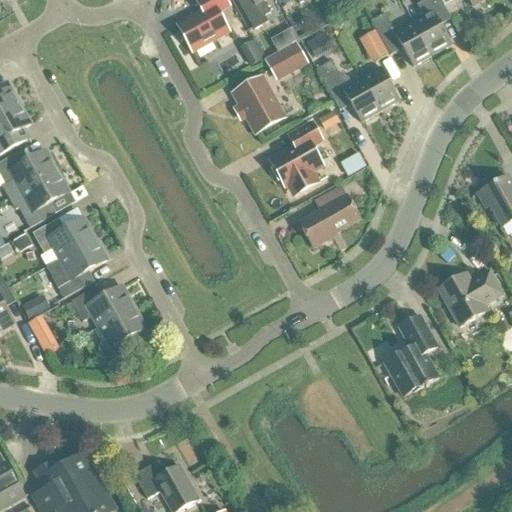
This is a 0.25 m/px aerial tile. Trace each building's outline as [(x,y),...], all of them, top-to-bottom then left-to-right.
[(203,15),(178,29),(193,54),(229,34),(218,15),(230,9),(224,0),(203,0),(197,4),(203,15)] [(264,4),(270,0),(237,0),(237,1),(254,32),(268,25),(264,19),(270,15),(264,4)] [(337,0),(343,10),(356,3),(354,0),(337,0)] [(425,20),(414,26),(433,59),(452,48),(439,24),(450,18),(444,9),(439,0),(432,0),(419,8),(425,20)] [(439,0),(444,9),(459,0),(467,0),(473,10),(490,0),(439,0)] [(385,17),(372,24),(387,52),(400,45),(414,70),(433,59),(414,26),(396,36),(385,17)] [(388,58),(375,34),(359,43),(372,67),(388,58)] [(315,61),(333,51),(324,36),(307,46),(315,61)] [(251,69),(264,62),(254,44),(240,51),(251,69)] [(276,85),(308,67),(296,45),(264,63),(276,85)] [(381,115),(362,82),(346,90),(332,64),(317,73),(334,104),(345,98),(361,126),(381,115)] [(400,104),(381,71),(362,82),(381,115),(400,104)] [(256,137),(284,121),(262,82),(234,97),(256,137)] [(0,117),(19,107),(7,86),(0,90),(0,117)] [(31,128),(19,107),(0,117),(0,159),(19,149),(18,148),(14,150),(9,141),(31,128)] [(325,134),(339,126),(333,115),(319,123),(325,134)] [(311,150),(322,144),(313,127),(290,140),(296,151),(272,164),(286,189),(289,188),(295,199),(311,190),(305,179),(322,170),(311,150)] [(21,154),(0,166),(0,177),(5,187),(3,188),(11,201),(58,175),(46,154),(27,164),(21,154)] [(344,177),(363,168),(356,156),(338,165),(344,177)] [(70,196),(58,175),(11,201),(17,213),(19,212),(31,232),(57,217),(51,206),(70,196)] [(511,186),(508,180),(493,188),(494,190),(483,196),(483,197),(480,198),(487,211),(490,210),(502,231),(511,226),(511,186)] [(343,227),(357,219),(342,191),(316,205),(323,219),(303,230),(301,226),(300,226),(314,251),(331,241),(328,235),(333,232),(336,233),(342,229),(343,227)] [(60,262),(96,243),(84,222),(66,232),(60,222),(33,237),(45,257),(54,252),(60,262)] [(25,239),(15,244),(20,253),(30,248),(25,239)] [(108,264),(96,243),(47,271),(64,302),(95,285),(89,274),(108,264)] [(484,309),(503,298),(490,274),(471,284),(467,277),(439,292),(460,330),(488,315),(484,309)] [(0,335),(15,327),(6,311),(16,305),(0,276),(0,335)] [(99,331),(134,311),(122,290),(104,300),(98,290),(72,305),(83,325),(93,320),(99,331)] [(128,342),(146,332),(134,311),(99,331),(106,344),(102,346),(100,349),(99,354),(107,368),(134,353),(128,342)] [(47,331),(41,319),(28,326),(35,338),(47,331)] [(414,395),(439,381),(439,380),(438,381),(425,358),(438,351),(420,319),(400,331),(411,351),(385,366),(403,399),(413,394),(414,395)] [(57,473),(53,468),(38,476),(48,494),(35,501),(40,511),(113,511),(84,459),(70,467),(70,466),(57,473)] [(161,495),(170,511),(183,511),(199,503),(180,469),(165,477),(158,465),(134,478),(148,503),(161,495)] [(0,511),(3,511),(25,501),(8,471),(0,475),(0,511)]
